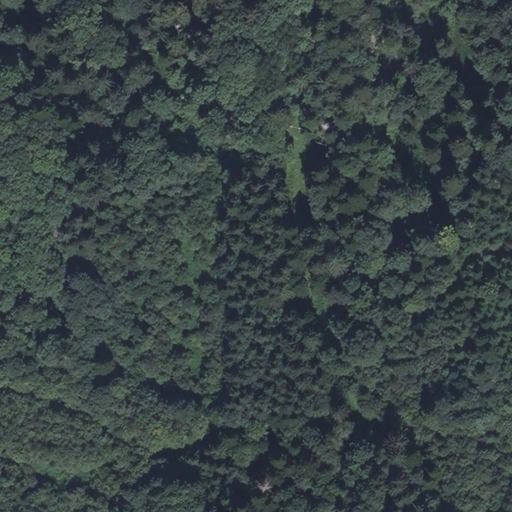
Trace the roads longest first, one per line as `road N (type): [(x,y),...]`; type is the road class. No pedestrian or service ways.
road 1 (track): [(0,369),(62,366),(137,400),(272,429),(356,406),(311,305),(283,141),(103,75),(65,0)]
road 2 (track): [(356,406),(449,465),(489,511)]
